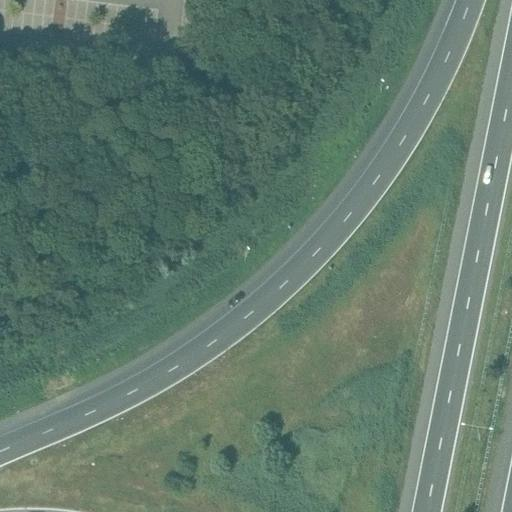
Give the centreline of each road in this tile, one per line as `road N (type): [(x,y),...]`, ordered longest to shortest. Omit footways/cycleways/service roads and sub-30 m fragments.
road 1 (motorway): [(472,0),(432,98),(397,157),(317,254),(171,372),(0,454)]
road 2 (motorway): [(511,82),(426,511)]
